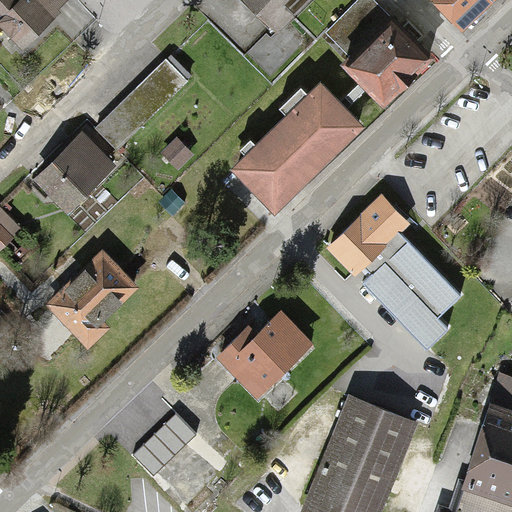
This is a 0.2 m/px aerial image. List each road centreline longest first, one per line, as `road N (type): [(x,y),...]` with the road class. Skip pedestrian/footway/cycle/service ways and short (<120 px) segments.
road 1 (residential): [(511,15),(11,500)]
road 2 (residential): [(170,0),(0,165)]
